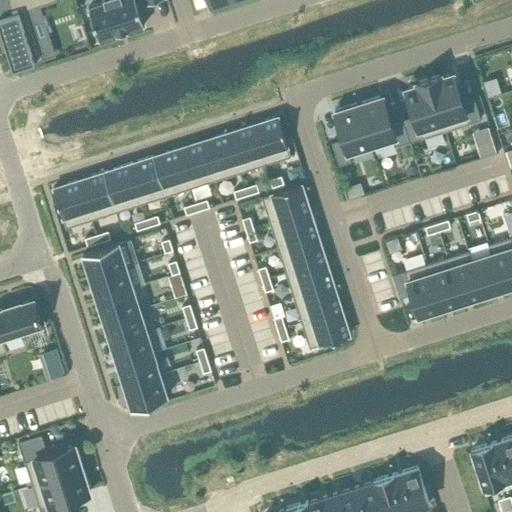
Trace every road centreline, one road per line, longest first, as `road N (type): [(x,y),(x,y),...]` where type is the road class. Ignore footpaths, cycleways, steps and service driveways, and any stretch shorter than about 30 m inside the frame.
road 1 (residential): [(511,27),(302,98),(376,350)]
road 2 (residential): [(106,436),(376,350)]
road 3 (residential): [(234,511),(244,492),(432,432)]
road 4 (residential): [(0,96),(190,36)]
road 5 (residential): [(106,436),(58,282),(41,256)]
road 6 (unclassified): [(41,256),(0,125)]
